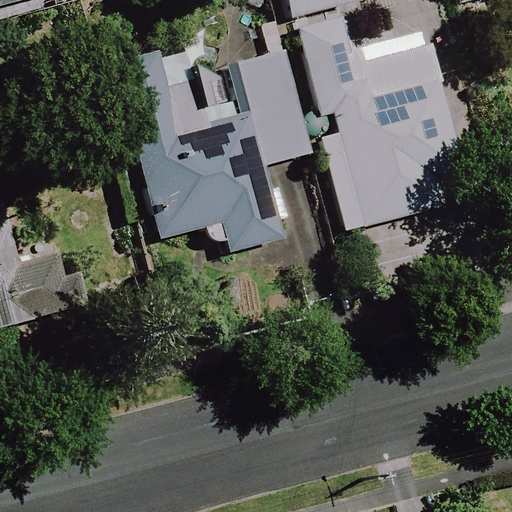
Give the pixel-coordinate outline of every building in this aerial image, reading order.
[(0,0),(0,12),(44,1),(43,0),(0,0)] [(346,0),(279,0),(284,18),(347,1),(346,0)] [(372,97),(373,98),(356,103),(334,21),(292,32),(314,113),(310,114),(341,232),(423,210),(415,179),(444,172),(420,84),(372,97)] [(228,74),(240,118),(188,132),(167,55),(103,72),(150,245),(209,229),(217,259),(272,244),(253,173),(297,160),(282,106),(270,62),(228,74)] [(0,332),(20,327),(0,253),(0,332)]
